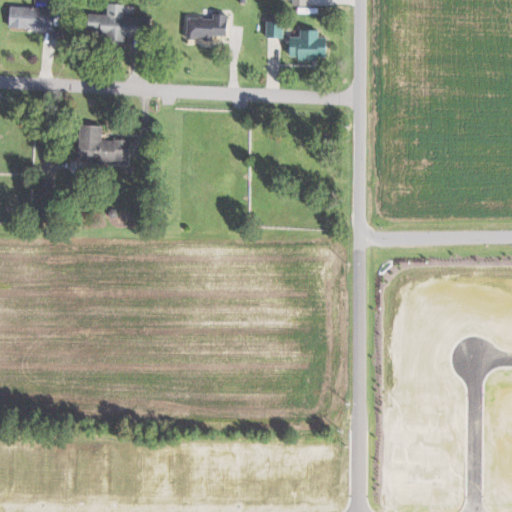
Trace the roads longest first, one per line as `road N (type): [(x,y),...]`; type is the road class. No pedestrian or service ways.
road 1 (residential): [(362,511),(358,0)]
road 2 (residential): [(358,101),(0,85)]
road 3 (residential): [(484,354),(482,511)]
road 4 (residential): [(511,240),(358,245)]
